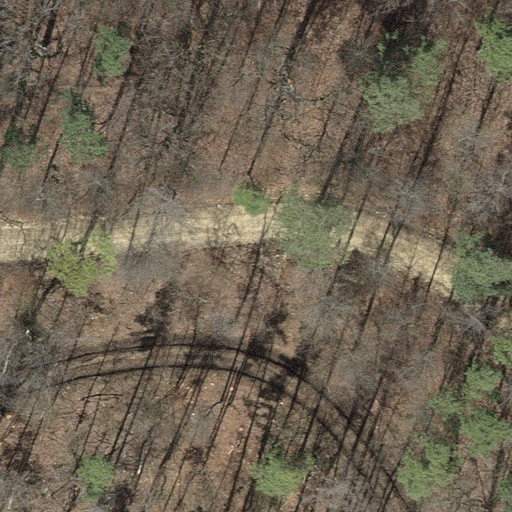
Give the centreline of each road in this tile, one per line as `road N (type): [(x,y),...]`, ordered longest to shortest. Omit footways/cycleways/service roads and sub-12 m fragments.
road 1 (track): [(0,240),(43,246),(248,213),(433,236),(511,296)]
road 2 (track): [(406,511),(374,428),(262,355),(154,345),(0,379)]
